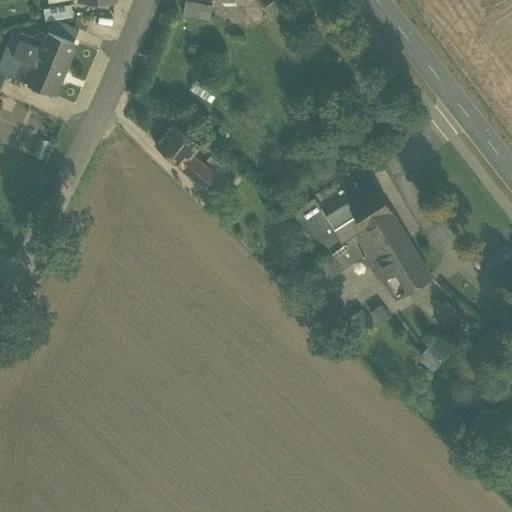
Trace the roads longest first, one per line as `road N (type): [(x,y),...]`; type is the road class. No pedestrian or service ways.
road 1 (residential): [(14,275),(143,0)]
road 2 (tertiary): [(511,173),(368,0)]
